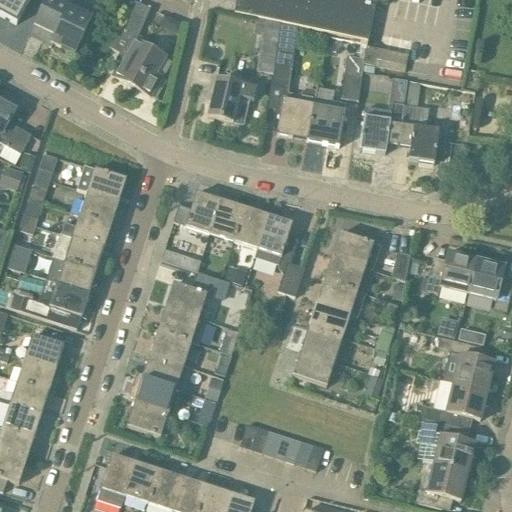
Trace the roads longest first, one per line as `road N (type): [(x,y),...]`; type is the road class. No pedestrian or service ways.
road 1 (residential): [(44,511),(165,153)]
road 2 (residential): [(511,191),(432,213),(237,176),(165,153)]
road 3 (residential): [(165,153),(0,59)]
road 4 (residential): [(390,511),(212,457)]
road 5 (residential): [(165,153),(201,0)]
